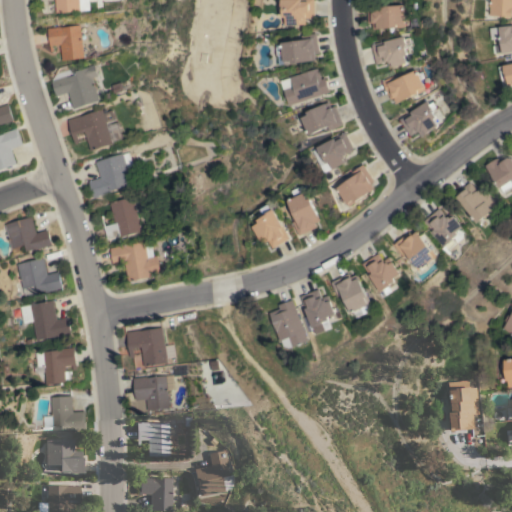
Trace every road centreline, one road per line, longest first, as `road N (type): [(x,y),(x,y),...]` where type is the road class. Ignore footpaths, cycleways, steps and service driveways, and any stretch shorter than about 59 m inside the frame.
road 1 (residential): [(16,0),(17,39),(103,312),(116,511)]
road 2 (residential): [(511,124),(413,183),(352,244),(236,290),(103,312)]
road 3 (residential): [(413,183),(359,93),(344,0)]
